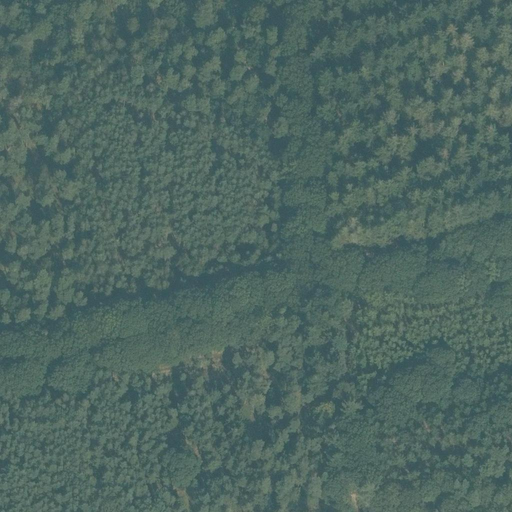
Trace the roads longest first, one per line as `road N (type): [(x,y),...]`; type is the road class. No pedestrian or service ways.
road 1 (track): [(511,267),(0,380)]
road 2 (track): [(308,277),(0,342)]
road 3 (track): [(289,0),(308,277)]
road 4 (track): [(511,229),(308,277)]
road 5 (track): [(356,511),(313,311)]
